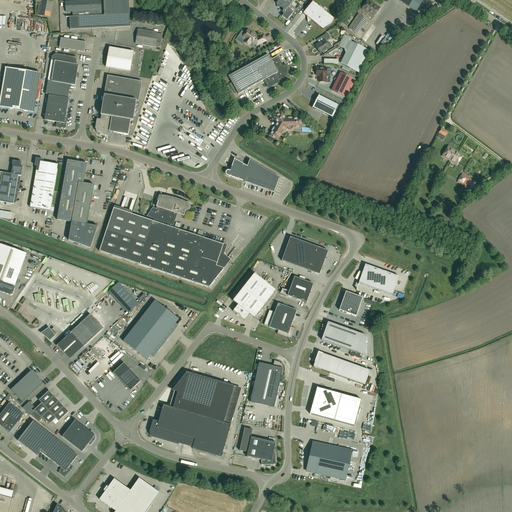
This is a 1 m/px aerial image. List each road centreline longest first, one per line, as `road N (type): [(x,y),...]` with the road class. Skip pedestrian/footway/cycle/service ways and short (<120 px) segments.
road 1 (tertiary): [(296,358),(352,236),(205,181)]
road 2 (unclassified): [(205,181),(238,124),(303,74),(297,46),(240,0)]
road 3 (residential): [(124,432),(206,330),(296,358)]
road 4 (residential): [(0,310),(124,432)]
road 5 (residential): [(124,432),(159,453),(268,482)]
road 6 (tertiary): [(268,482),(286,467),(296,358)]
road 7 (tertiary): [(205,181),(79,144)]
